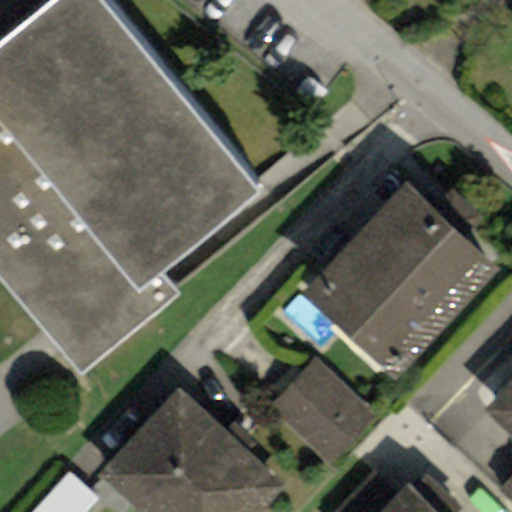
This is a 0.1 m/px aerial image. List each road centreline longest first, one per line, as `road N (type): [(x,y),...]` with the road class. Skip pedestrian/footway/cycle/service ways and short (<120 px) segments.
road 1 (unknown): [(429,94),(211,333)]
road 2 (residential): [(318,0),(511,163)]
